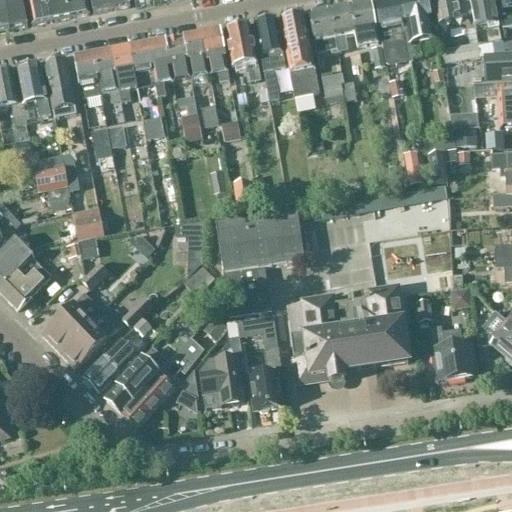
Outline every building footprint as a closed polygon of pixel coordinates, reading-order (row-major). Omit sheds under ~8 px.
[(20,0),(0,0),(8,35),(26,32),(20,0)] [(25,0),(31,30),(51,27),(46,0),(25,0)] [(46,0),(51,27),(70,23),(65,0),(46,0)] [(85,0),(65,0),(70,23),(89,20),(85,0)] [(88,0),(92,19),(111,15),(108,0),(88,0)] [(108,0),(111,15),(130,12),(127,0),(108,0)] [(133,0),(136,11),(154,7),(153,0),(133,0)] [(411,64),(398,0),(397,0),(374,4),(386,68),(411,64)] [(402,0),(398,0),(411,64),(414,63),(402,0)] [(439,59),(436,45),(434,35),(433,27),(427,0),(402,0),(414,63),(439,59)] [(449,20),(459,18),(455,0),(431,0),(437,27),(450,25),(449,20)] [(455,0),(459,18),(459,20),(473,18),(470,0),(455,0)] [(470,0),(473,18),(476,33),(488,31),(490,42),(498,40),(497,32),(498,32),(492,0),(470,0)] [(511,0),(496,0),(503,32),(511,30),(511,25),(510,14),(511,13),(511,0)] [(369,5),(349,9),(355,38),(357,51),(378,48),(369,5)] [(349,9),(329,13),(338,57),(339,58),(349,56),(346,40),(355,38),(349,9)] [(332,58),(338,57),(329,13),(309,17),(317,58),(331,55),(332,58)] [(303,19),(281,23),(296,101),(319,97),(303,19)] [(277,23),(255,28),(267,92),(270,105),(280,103),(274,74),(286,72),(277,23)] [(251,29),(226,34),(233,72),(247,69),(251,87),(262,85),(251,29)] [(221,34),(202,38),(210,81),(219,79),(220,89),(231,87),(229,77),(221,34)] [(202,38),(184,42),(192,84),(210,81),(202,38)] [(166,45),(174,87),(192,84),(184,42),(166,45)] [(165,89),(174,87),(166,45),(148,49),(156,89),(159,104),(167,102),(165,89)] [(478,48),(442,54),(444,66),(480,60),(478,48)] [(148,49),(130,52),(138,93),(156,89),(148,49)] [(112,55),(122,107),(123,110),(133,108),(131,97),(139,95),(138,93),(130,52),(112,55)] [(94,59),(102,101),(103,102),(111,100),(112,109),(122,107),(112,55),(94,59)] [(485,88),(511,87),(511,57),(494,58),(494,59),(483,60),(485,88)] [(102,101),(94,59),(76,63),(84,104),(102,101)] [(67,64),(44,69),(52,116),(53,116),(54,123),(76,119),(75,112),(76,112),(67,64)] [(22,108),(23,108),(36,105),(39,121),(50,118),(47,102),(45,102),(39,69),(15,74),(22,108)] [(28,130),(23,108),(22,108),(15,74),(0,77),(0,111),(10,110),(14,132),(28,130)] [(340,77),(321,81),(322,90),(339,87),(342,87),(340,77)] [(352,86),(340,88),(342,104),(354,102),(352,86)] [(339,87),(322,90),(324,101),(341,98),(339,87)] [(511,87),(485,88),(473,89),(474,104),(487,103),(505,102),(505,114),(505,126),(511,125),(511,87)] [(267,92),(259,94),(261,107),(270,105),(267,92)] [(292,118),(311,116),(309,102),(290,105),(292,118)] [(219,131),(215,111),(201,113),(205,133),(219,131)] [(196,120),(181,123),(184,140),(198,138),(196,120)] [(143,126),(143,128),(147,146),(165,142),(161,123),(143,126)] [(235,126),(220,128),(223,146),(238,143),(235,126)] [(147,146),(143,128),(130,130),(134,148),(147,146)] [(108,134),(111,154),(127,151),(123,131),(108,134)] [(112,162),(111,154),(108,134),(91,137),(96,165),(112,162)] [(473,135),(455,135),(456,151),(474,150),(473,135)] [(501,139),(486,140),(487,151),(502,151),(501,139)] [(458,166),(457,154),(455,154),(453,144),(427,149),(429,159),(428,159),(433,188),(448,185),(445,168),(458,166)] [(27,145),(4,149),(5,160),(29,156),(27,145)] [(29,156),(14,159),(16,170),(31,168),(29,156)] [(36,157),(31,158),(34,177),(40,175),(38,164),(36,157)] [(506,183),(507,201),(511,200),(511,158),(491,160),(492,176),(499,175),(500,184),(506,183)] [(405,166),(409,189),(421,187),(416,163),(405,166)] [(40,175),(34,177),(38,195),(67,191),(64,177),(63,171),(40,175)] [(117,190),(133,185),(128,171),(112,176),(117,190)] [(73,175),(64,177),(67,191),(68,197),(77,195),(73,175)] [(252,185),(236,188),(241,219),(256,217),(252,185)] [(52,195),(55,214),(70,211),(66,192),(52,195)] [(511,200),(507,201),(493,201),(493,214),(511,212),(511,200)] [(324,209),(325,223),(378,221),(378,207),(324,209)] [(78,247),(104,242),(99,213),(73,218),(78,247)] [(216,230),(229,323),(272,317),(265,273),(305,267),(297,217),(216,230)] [(0,231),(0,246),(2,244),(4,247),(21,229),(12,220),(0,231)] [(188,242),(203,242),(203,227),(174,230),(174,242),(188,242)] [(96,244),(80,247),(83,263),(99,260),(96,244)] [(79,248),(66,250),(68,262),(81,259),(79,248)] [(0,257),(0,296),(30,267),(20,257),(18,259),(8,249),(0,257)] [(511,251),(496,252),(496,263),(511,262),(511,251)] [(511,262),(496,263),(497,274),(511,273),(511,262)] [(33,263),(30,267),(0,296),(0,297),(19,316),(53,283),(33,263)] [(80,286),(90,297),(109,279),(99,269),(80,286)] [(195,300),(213,283),(201,271),(183,288),(195,300)] [(290,344),(291,353),(296,389),(329,384),(330,388),(344,386),(342,377),(407,368),(397,295),(369,299),(370,304),(332,309),(332,305),(289,311),(293,344),(290,344)] [(42,341),(59,358),(102,318),(86,300),(42,341)] [(145,306),(123,327),(132,335),(135,332),(143,324),(153,314),(145,306)] [(511,330),(508,327),(495,317),(483,332),(475,333),(478,351),(492,349),(506,361),(506,365),(511,369),(511,330)] [(119,335),(102,318),(59,358),(75,375),(119,335)] [(143,324),(135,332),(144,340),(151,332),(143,324)] [(442,333),(429,335),(436,387),(474,381),(470,350),(463,351),(461,336),(443,338),(442,333)] [(122,345),(82,383),(99,398),(141,358),(137,355),(134,358),(122,345)] [(160,380),(123,419),(138,433),(157,412),(175,394),(169,389),(182,375),(186,378),(206,356),(193,345),(186,352),(185,353),(162,377),(160,380)] [(126,382),(106,404),(123,419),(160,380),(157,377),(168,367),(153,353),(126,382)] [(263,380),(250,382),(253,402),(255,415),(281,411),(275,372),(280,371),(277,354),(264,356),(267,373),(262,374),(263,380)] [(242,403),(253,402),(250,382),(240,384),(237,360),(214,364),(215,376),(198,378),(202,400),(218,397),(220,411),(242,408),(242,403)] [(0,410),(0,444),(10,442),(0,410)]
